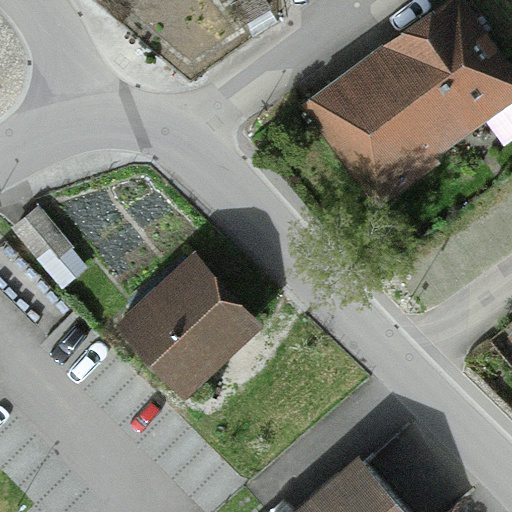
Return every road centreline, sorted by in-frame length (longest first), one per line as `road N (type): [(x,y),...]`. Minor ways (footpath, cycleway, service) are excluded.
road 1 (residential): [(183,143),(229,181),(511,479)]
road 2 (residential): [(183,143),(222,92),(360,0)]
road 3 (residential): [(0,349),(148,511)]
road 4 (residential): [(82,127),(67,65),(28,0)]
